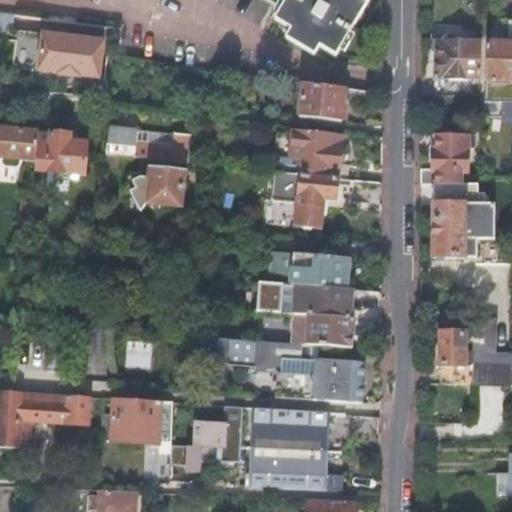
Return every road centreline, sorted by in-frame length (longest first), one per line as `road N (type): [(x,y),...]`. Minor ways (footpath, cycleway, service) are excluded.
road 1 (residential): [(396,498),(406,389),(401,0)]
road 2 (residential): [(0,481),(396,498)]
road 3 (unknown): [(404,88),(291,65),(100,8),(25,0)]
